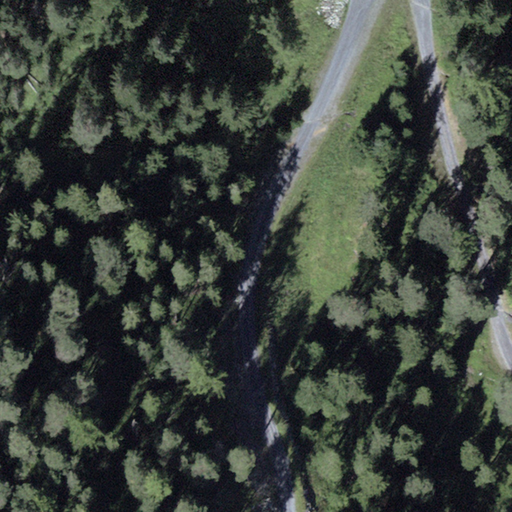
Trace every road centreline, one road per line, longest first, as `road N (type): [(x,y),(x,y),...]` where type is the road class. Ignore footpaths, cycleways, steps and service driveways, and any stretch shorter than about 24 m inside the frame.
road 1 (track): [(288,511),(284,467),(249,357),(250,281),(266,213),(361,0)]
road 2 (track): [(419,0),(462,214),(495,331),(511,362)]
